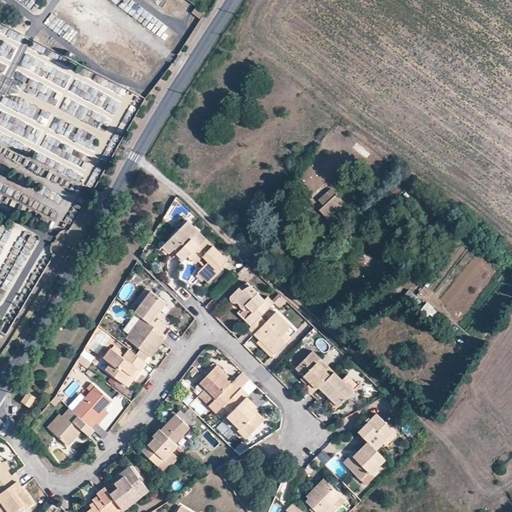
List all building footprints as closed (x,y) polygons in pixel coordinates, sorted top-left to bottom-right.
[(76,80),(71,91),(83,97),(88,86),(76,80)] [(339,214),(349,206),(331,187),(319,198),(324,204),(320,209),(328,218),(336,211),(339,214)] [(190,252),(204,238),(186,221),(162,245),(169,252),(173,249),(177,252),(176,254),(182,260),(187,255),(190,252)] [(226,259),(204,238),(190,252),(202,264),(203,265),(200,268),(211,278),(211,279),(219,271),(217,269),(226,259)] [(198,266),(200,268),(203,265),(202,264),(190,252),(187,255),(198,266)] [(247,281),(255,272),(247,264),(238,274),(247,281)] [(208,282),(211,279),(211,278),(200,268),(197,271),(208,282)] [(261,300),(246,286),(238,290),(236,288),(227,297),(227,299),(227,300),(228,301),(229,302),(231,303),(232,303),(234,303),(235,302),(243,309),(246,309),(248,307),(252,311),(250,313),(248,316),(254,323),(260,317),(271,305),(264,298),(261,300)] [(146,287),(134,302),(139,305),(150,290),(146,287)] [(141,317),(150,324),(166,303),(150,290),(139,305),(134,302),(129,308),(141,317)] [(260,317),(254,323),(251,325),(249,328),(261,339),(274,352),(285,342),(280,336),(289,326),(275,312),(265,321),(260,317)] [(245,319),(251,325),(254,323),(248,316),(245,319)] [(132,351),(143,359),(146,355),(147,354),(157,339),(161,342),(166,336),(165,336),(150,324),(141,317),(121,343),(132,351)] [(290,326),(289,326),(280,336),(285,342),(295,331),(290,326)] [(150,357),(161,342),(157,339),(147,354),(146,355),(150,357)] [(271,355),(274,352),(261,339),(258,343),(271,355)] [(85,350),(82,355),(92,362),(96,357),(85,350)] [(146,362),(143,359),(132,351),(125,359),(114,350),(108,358),(112,361),(105,369),(124,384),(137,366),(141,369),(141,368),(146,362)] [(317,362),(320,358),(312,350),(296,367),(304,374),(311,381),(307,384),(304,387),(306,389),(312,394),(319,387),(331,374),(317,362)] [(105,369),(112,361),(108,358),(101,366),(105,369)] [(333,370),(320,358),(317,362),(331,374),(333,371),(334,371),(333,370)] [(128,387),(141,369),(137,366),(124,384),(127,387),(128,387)] [(223,405),(233,395),(221,383),(216,378),(218,375),(212,369),(196,385),(212,400),(207,405),(215,413),(223,405)] [(331,374),(319,387),(338,406),(353,391),(333,371),(331,374)] [(300,377),(307,384),(311,381),(304,374),(300,377)] [(224,380),(218,375),(216,378),(221,383),(224,380)] [(94,420),(104,408),(110,401),(94,387),(72,411),(88,426),(91,428),(96,422),(94,420)] [(233,395),(223,405),(230,412),(226,416),(238,428),(239,427),(248,435),(263,420),(255,412),(252,415),(246,409),(250,405),(244,399),(247,397),(239,389),(233,395)] [(22,402),(29,407),(35,397),(28,392),(22,402)] [(108,412),(104,408),(94,420),(96,422),(98,423),(108,413),(108,412)] [(88,426),(72,411),(69,409),(62,417),(51,430),(66,444),(80,429),(83,431),(88,426)] [(161,430),(175,443),(193,424),(179,411),(176,414),(175,415),(168,423),(161,430)] [(165,420),(168,423),(175,415),(176,414),(173,412),(165,420)] [(383,442),(394,430),(376,413),(370,419),(364,425),(358,431),(368,441),(376,449),(383,442)] [(47,427),(51,430),(62,417),(61,416),(58,414),(47,427)] [(245,439),(248,435),(239,427),(238,428),(237,430),(245,439)] [(158,466),(172,451),(174,449),(177,451),(180,448),(175,443),(161,430),(159,428),(154,433),(152,435),(154,437),(141,451),(157,466),(158,466)] [(399,435),(394,430),(383,442),(386,446),(387,446),(393,440),(398,435),(399,435)] [(376,449),(368,441),(354,455),(351,453),(343,462),(360,479),(368,471),(370,473),(384,458),(376,449)] [(324,450),(313,459),(321,468),(332,459),(324,450)] [(177,456),(172,451),(158,466),(157,466),(163,472),(177,457),(177,456)] [(0,493),(16,481),(18,479),(14,473),(11,476),(0,461),(0,493)] [(138,492),(146,486),(130,466),(122,472),(125,476),(119,481),(115,484),(107,490),(122,509),(123,511),(141,496),(138,492)] [(371,474),(370,473),(368,471),(360,479),(363,482),(371,474)] [(119,480),(119,481),(125,476),(122,472),(116,477),(119,480)] [(329,511),(326,509),(333,500),(339,494),(324,479),(307,496),(309,498),(305,502),(314,510),(312,511),(329,511)] [(33,503),(16,481),(0,493),(0,500),(8,511),(23,511),(33,503)] [(146,486),(138,492),(141,496),(149,491),(146,486)] [(118,511),(122,509),(107,490),(105,487),(96,493),(98,496),(92,500),(96,505),(87,511),(118,511)] [(334,501),(333,500),(326,509),(329,511),(330,511),(338,504),(334,501)] [(289,511),(288,511),(303,511),(294,502),(286,510),(289,511)]
